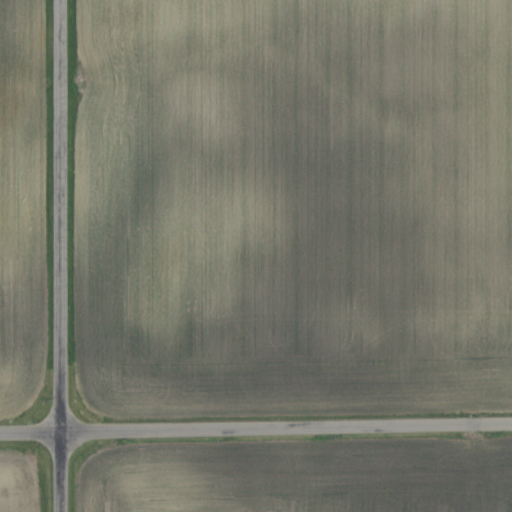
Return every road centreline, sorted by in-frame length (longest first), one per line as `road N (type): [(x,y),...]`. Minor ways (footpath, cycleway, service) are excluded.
road 1 (residential): [(0,431),(511,422)]
road 2 (tertiary): [(60,511),(58,0)]
